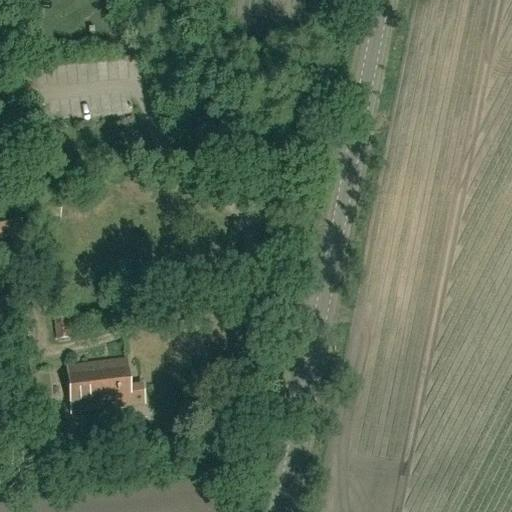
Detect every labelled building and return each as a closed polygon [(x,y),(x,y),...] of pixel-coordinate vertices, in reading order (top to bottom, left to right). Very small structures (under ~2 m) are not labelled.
[(0,241),(22,236),(17,212),(0,215),(0,241)] [(100,312),(112,311),(110,286),(98,287),(100,312)] [(22,296),(7,297),(7,300),(0,301),(0,334),(8,334),(9,343),(28,341),(22,296)] [(55,341),(69,339),(67,319),(53,321),(55,341)] [(71,413),(130,405),(144,404),(143,384),(128,385),(126,360),(68,368),(71,413)]
